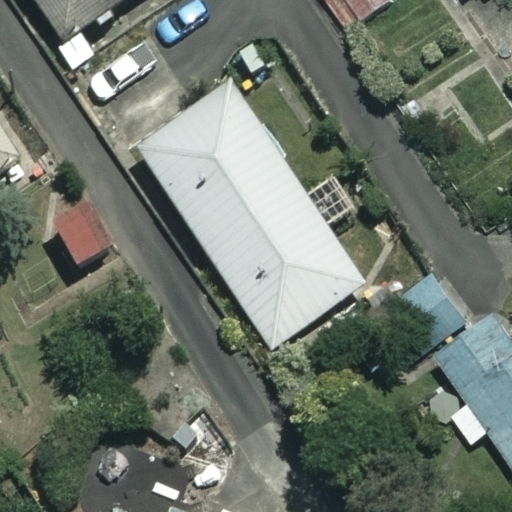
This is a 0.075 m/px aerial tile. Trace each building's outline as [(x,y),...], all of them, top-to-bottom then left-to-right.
[(125,0),(30,0),(60,44),(125,0)] [(392,0),(327,0),(350,31),(392,0)] [(363,292),(221,90),(130,154),(272,356),(363,292)] [(0,176),(15,166),(0,144),(0,176)] [(109,251),(82,207),(38,235),(65,278),(109,251)] [(511,334),(499,315),(472,332),(432,271),(395,294),(467,405),(452,415),(474,449),(493,437),(511,466),(511,334)]
